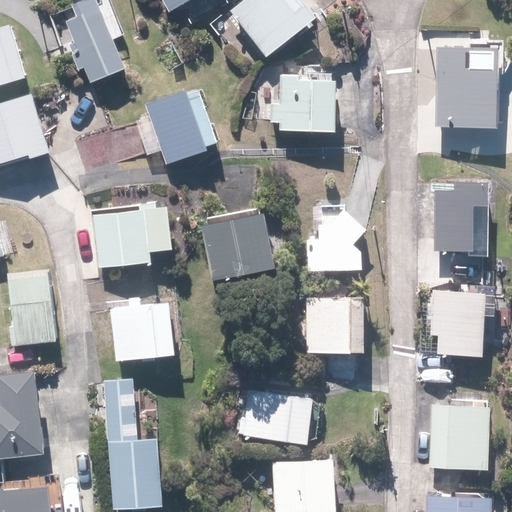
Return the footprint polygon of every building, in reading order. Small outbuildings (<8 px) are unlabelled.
[(166,0),(173,14),(201,0),(166,0)] [(317,0),(271,0),(249,22),(276,50),(284,42),(293,51),(332,15),(317,0)] [(77,44),(72,46),(83,73),(90,71),(97,87),(133,71),(108,10),(70,27),(77,44)] [(0,90),(33,80),(17,28),(0,33),(0,90)] [(444,53),(443,126),(500,127),(500,72),(483,72),(484,52),(444,53)] [(275,125),(286,125),(285,133),(342,136),(344,84),(276,82),(275,125)] [(156,118),(151,121),(155,130),(159,128),(173,166),(215,151),(215,149),(226,144),(207,93),(197,98),(194,90),(152,107),(156,118)] [(42,98),(0,109),(0,168),(37,159),(38,161),(57,156),(42,98)] [(441,193),(440,253),(487,254),(488,229),(496,230),(496,186),(461,185),(461,193),(441,193)] [(121,215),(99,217),(104,269),(156,264),(152,213),(135,215),(135,208),(120,209),(121,215)] [(360,247),(373,233),(351,212),(336,229),(324,229),(325,241),(314,242),(314,257),(312,257),(313,274),(370,272),(369,256),(360,247)] [(274,217),(207,227),(217,281),(283,270),(274,217)] [(55,272),(9,277),(16,348),(62,344),(55,272)] [(440,294),(437,336),(445,337),(444,356),(491,359),(495,297),(440,294)] [(372,300),(312,300),(312,355),(372,355),(372,300)] [(135,302),(136,307),(117,309),(122,364),(168,360),(162,306),(146,307),(146,301),(135,302)] [(7,407),(0,408),(0,461),(53,455),(44,375),(4,380),(7,407)] [(139,381),(109,383),(119,511),(120,511),(169,509),(164,440),(143,442),(139,381)] [(245,421),(243,437),(316,447),(322,402),(254,392),(250,422),(245,421)] [(436,407),(433,469),(494,472),(497,409),(436,407)] [(344,511),(342,461),(278,464),(280,511),(344,511)] [(60,511),(58,488),(6,492),(7,511),(60,511)] [(433,499),(432,511),(500,511),(501,502),(433,499)]
